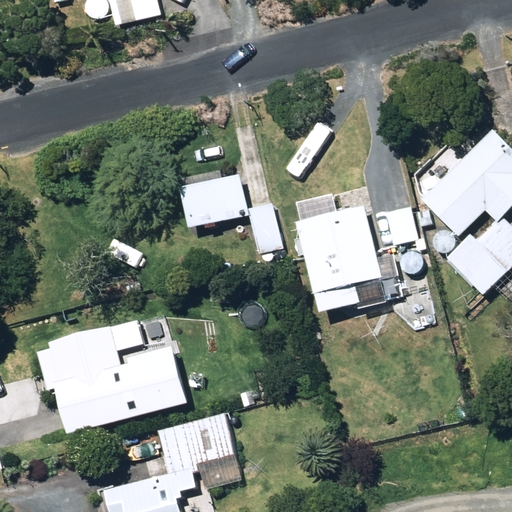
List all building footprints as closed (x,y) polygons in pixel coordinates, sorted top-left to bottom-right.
[(53,0),(55,6),(74,0),(111,0),(118,26),(160,15),(155,0),(185,0),(189,14),(228,4),(226,0),(53,0)] [(303,182),(336,136),(322,127),(289,172),(303,182)] [(511,152),(498,138),(427,209),(463,246),(491,219),(501,230),(482,248),(475,240),(449,265),(488,305),(509,284),(511,287),(511,221),(511,219),(511,152)] [(244,186),(186,199),(195,238),(256,225),(263,261),(287,255),(277,211),(251,217),(244,186)] [(415,214),(390,221),(398,251),(422,244),(415,214)] [(302,234),(321,307),(322,306),(327,325),(363,315),(364,319),(393,312),(388,289),(404,285),(398,262),(383,266),(370,217),(302,234)] [(421,219),(424,233),(435,230),(432,217),(421,219)] [(140,428),(117,338),(55,353),(56,360),(44,364),(53,400),(62,398),(73,444),(140,428)] [(334,430),(331,406),(311,409),(314,433),(334,430)] [(246,488),(228,420),(161,437),(173,483),(109,500),(112,511),(183,511),(183,510),(189,509),(186,502),(201,499),(197,481),(204,480),(208,494),(227,489),(228,492),(246,488)] [(263,452),(277,449),(274,434),(260,437),(263,452)] [(328,511),(324,494),(310,497),(312,511),(328,511)]
